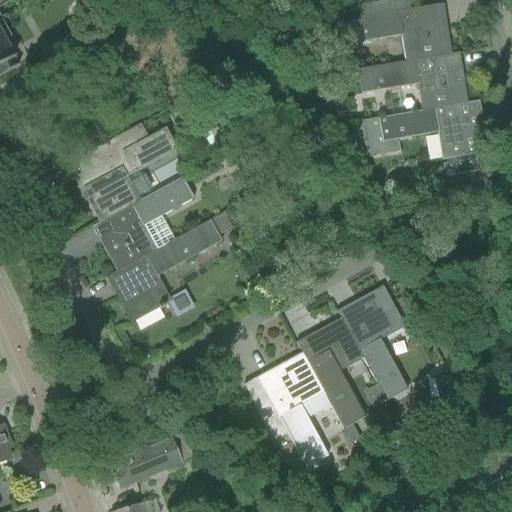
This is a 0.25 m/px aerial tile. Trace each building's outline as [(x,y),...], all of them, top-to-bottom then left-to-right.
[(0,0),(0,76),(18,67),(3,41),(10,37),(0,18),(0,7),(9,2),(10,5),(19,0),(0,0)] [(359,19),(341,22),(341,23),(344,44),(344,46),(402,37),(406,63),(405,63),(405,64),(451,56),(450,56),(450,54),(446,54),(441,21),(444,20),(442,5),(423,8),(384,15),(382,2),(357,6),(359,19)] [(103,14),(84,25),(92,39),(111,28),(103,14)] [(310,27),(312,43),(325,42),(323,25),(310,27)] [(421,112),(422,113),(467,105),(467,104),(466,104),(466,102),(462,103),(457,69),(460,69),(458,54),(451,56),(405,64),(405,63),(357,71),(361,94),(417,86),(421,112)] [(437,135),(441,161),(486,154),(486,151),(482,151),(477,118),(480,117),(478,102),(467,104),(467,105),(422,113),(421,112),(360,122),(361,126),(358,127),(359,132),(361,131),(365,159),(399,153),(397,142),(437,135)] [(83,157),(73,162),(80,176),(73,179),(81,193),(84,191),(100,221),(97,223),(98,225),(138,203),(138,202),(139,202),(126,178),(175,151),(165,131),(146,141),(139,127),(83,157)] [(229,153),(221,157),(229,170),(236,166),(229,153)] [(217,162),(208,168),(212,176),(222,170),(217,162)] [(114,271),(115,273),(156,251),(173,241),(161,217),(193,200),(182,179),(139,202),(138,202),(138,203),(98,225),(91,228),(98,241),(101,240),(117,270),(114,271)] [(115,273),(105,279),(112,292),(115,290),(131,320),(128,322),(129,324),(171,302),(157,277),(220,243),(218,237),(209,222),(174,241),(173,241),(156,251),(115,273)] [(362,360),(385,403),(406,391),(379,341),(403,328),(381,288),(379,289),(380,292),(351,308),(349,305),(336,312),(340,319),(340,320),(340,319),(362,360)] [(323,395),(330,407),(342,430),(364,419),(339,373),(362,360),(340,319),(340,320),(340,319),(338,320),(340,323),(310,340),(308,336),(295,343),(301,354),(302,354),(324,394),(323,395)] [(287,436),(306,469),(327,458),(306,420),(330,407),(323,395),(324,394),(302,354),(301,354),(299,355),(301,358),(271,375),(269,371),(242,386),(252,403),(272,444),(287,436)] [(0,463),(9,460),(6,452),(10,450),(4,433),(0,434),(0,463)] [(108,464),(118,490),(194,459),(189,450),(185,444),(181,434),(161,442),(108,464)] [(313,488),(300,495),(305,503),(317,497),(313,488)] [(119,511),(157,511),(154,501),(119,511)]
